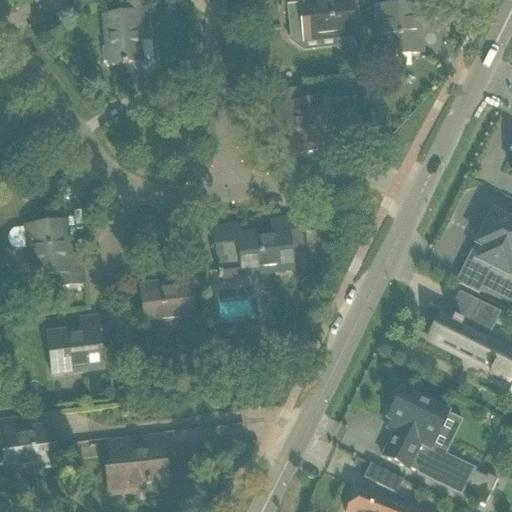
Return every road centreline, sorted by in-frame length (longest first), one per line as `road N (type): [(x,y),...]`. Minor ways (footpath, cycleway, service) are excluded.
road 1 (tertiary): [(260,511),(419,193)]
road 2 (residential): [(0,23),(115,181),(156,199),(218,195)]
road 3 (residential): [(218,195),(372,171),(419,193)]
road 4 (tertiary): [(419,193),(511,11)]
road 5 (residential): [(218,195),(212,23),(224,0)]
